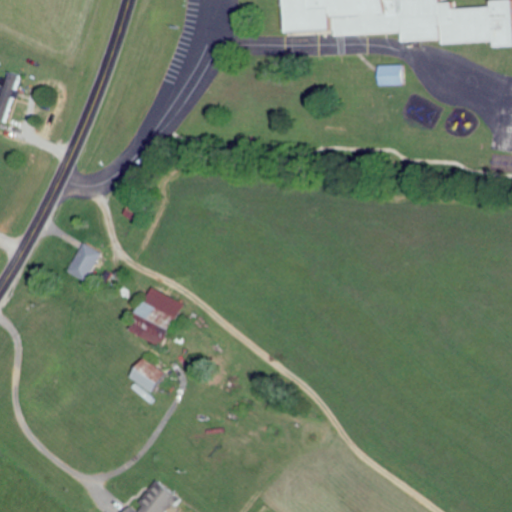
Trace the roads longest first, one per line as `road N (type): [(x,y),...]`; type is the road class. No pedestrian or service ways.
road 1 (primary): [(0,286),(71,152),(127,0)]
road 2 (residential): [(228,0),(212,64),(163,132),(108,179),(51,194)]
